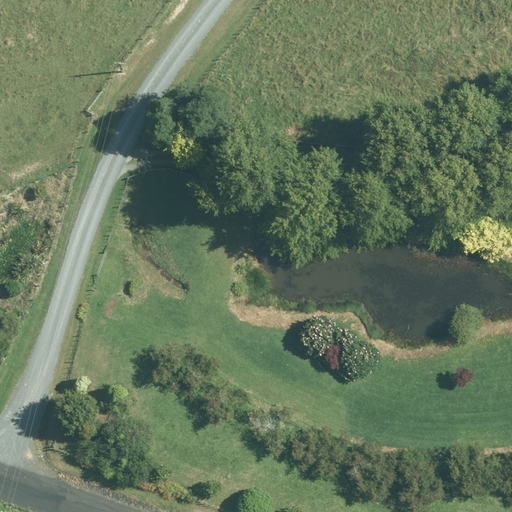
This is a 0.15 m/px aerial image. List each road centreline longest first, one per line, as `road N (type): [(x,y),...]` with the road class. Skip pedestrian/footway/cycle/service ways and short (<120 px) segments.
road 1 (unknown): [(102,141),(405,166),(511,161)]
road 2 (unknown): [(102,141),(0,436)]
road 3 (unknown): [(102,141),(132,87),(202,0)]
